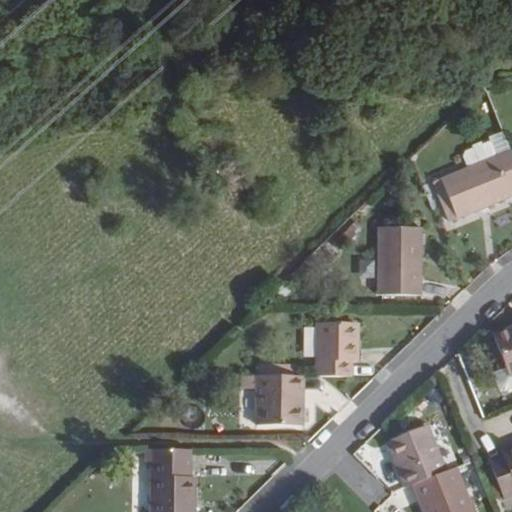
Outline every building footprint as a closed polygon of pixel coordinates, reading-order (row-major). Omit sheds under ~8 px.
[(511,193),(511,191),(511,190),(511,156),(510,152),(497,158),(491,143),(482,147),(481,144),(473,148),(474,150),(466,154),(463,158),(468,169),(441,180),(456,220),(511,198),(511,193)] [(441,180),(432,184),(448,223),(456,220),(441,180)] [(421,229),(379,227),(377,295),(420,297),(421,229)] [(354,327),(316,326),(315,378),(348,378),(348,364),(353,364),(354,327)] [(511,328),(492,336),(505,367),(508,376),(511,374),(511,328)] [(511,374),(508,376),(505,367),(492,371),(501,393),(511,388),(511,374)] [(297,406),(297,378),(255,377),(255,428),(299,428),(299,406),(297,406)] [(511,413),(492,420),(497,435),(511,430),(511,413)] [(393,455),(406,488),(415,484),(445,472),(427,427),(393,439),(398,453),(393,455)] [(393,455),(398,453),(393,439),(388,442),(393,455)] [(511,448),(501,453),(503,458),(511,453),(511,448)] [(189,479),(190,451),(152,450),(151,511),(194,511),(195,478),(189,479)] [(511,453),(503,458),(490,463),(505,500),(511,497),(511,453)] [(470,511),(453,469),(445,472),(415,484),(425,511),(470,511)]
